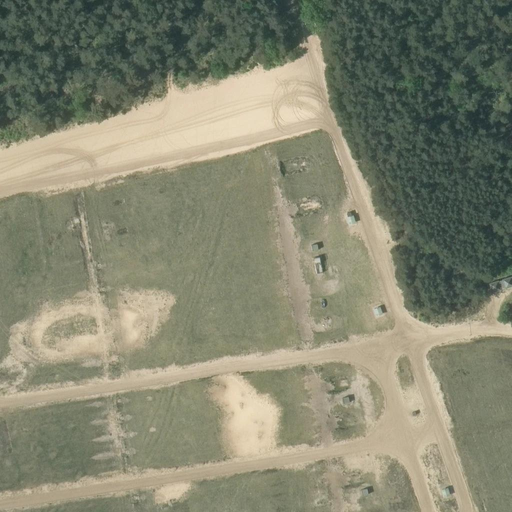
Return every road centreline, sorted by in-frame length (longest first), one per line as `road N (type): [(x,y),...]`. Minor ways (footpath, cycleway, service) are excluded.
road 1 (track): [(0,501),(440,432)]
road 2 (track): [(0,402),(408,339)]
road 3 (track): [(317,86),(0,170)]
